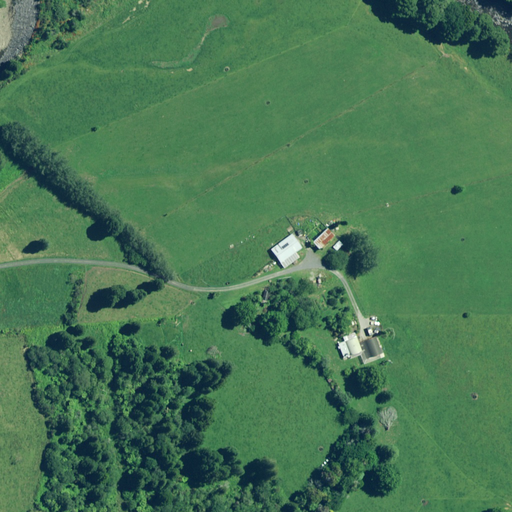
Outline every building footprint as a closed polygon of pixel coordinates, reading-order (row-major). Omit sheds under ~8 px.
[(334,236),(326,228),(311,243),(318,250),(334,236)] [(302,249),(291,235),(270,250),(284,269),(299,258),(296,253),(302,249)] [(342,245),(339,241),(333,248),(336,251),(342,245)] [(361,353),(356,337),(346,340),(351,356),(361,353)] [(382,354),(376,337),(359,344),(366,360),(382,354)] [(350,359),(344,341),(338,343),(344,361),(350,359)]
